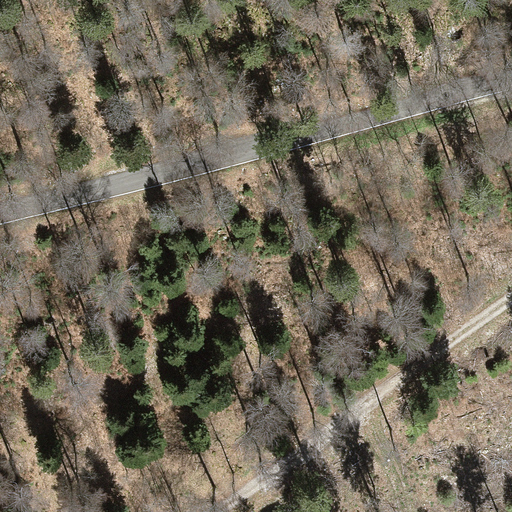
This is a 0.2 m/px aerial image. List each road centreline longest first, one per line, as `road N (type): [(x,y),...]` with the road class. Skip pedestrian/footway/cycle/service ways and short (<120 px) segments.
road 1 (tertiary): [(511,78),(0,214)]
road 2 (track): [(210,511),(511,290)]
